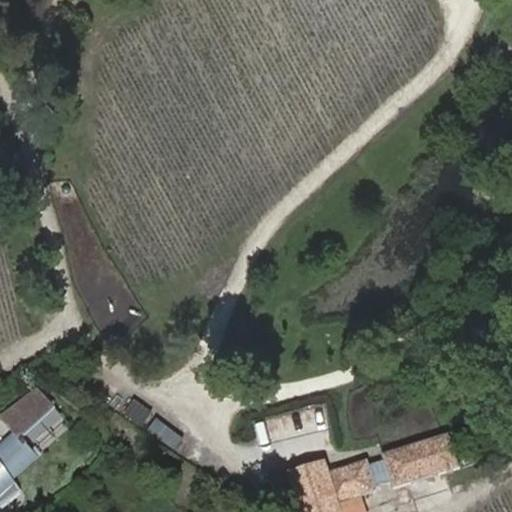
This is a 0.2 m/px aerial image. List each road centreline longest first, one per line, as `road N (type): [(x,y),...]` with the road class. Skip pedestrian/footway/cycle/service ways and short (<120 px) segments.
road 1 (track): [(453,0),(456,37),(431,74),(260,233),(225,317),(212,390),(257,409),(338,384),(412,375),(460,424),(484,492)]
road 2 (track): [(84,318),(0,70)]
road 3 (track): [(0,362),(84,318),(237,290)]
road 4 (track): [(511,250),(412,375)]
road 5 (track): [(19,119),(57,0)]
